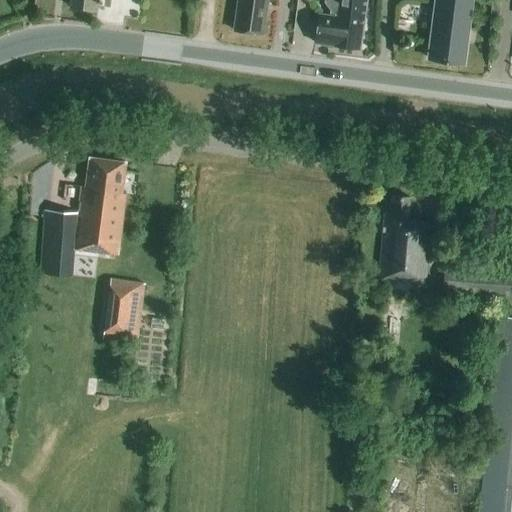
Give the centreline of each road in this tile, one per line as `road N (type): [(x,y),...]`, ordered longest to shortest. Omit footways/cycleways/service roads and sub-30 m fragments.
road 1 (unclassified): [(0,148),(18,130),(66,121),(511,180)]
road 2 (secondary): [(0,57),(64,40),(511,98)]
